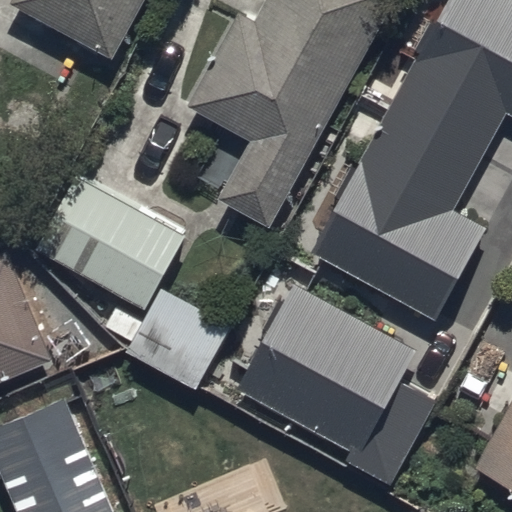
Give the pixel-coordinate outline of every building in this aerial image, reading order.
[(146,0),(27,0),(119,50),(146,0)] [(394,0),(265,0),(259,12),(244,4),(193,97),(255,131),(224,187),(275,215),(394,0)] [(511,0),(448,0),(315,243),(439,312),(490,220),(459,203),(511,108),(511,0)] [(150,300),(190,228),(80,167),(40,239),(150,300)] [(0,377),(59,352),(13,245),(0,249),(0,377)] [(420,343),(301,277),(243,381),(357,444),(351,456),(391,478),(438,393),(403,374),(420,343)] [(236,315),(167,279),(133,342),(202,378),(236,315)] [(0,418),(0,449),(25,511),(120,511),(122,511),(74,389),(0,418)] [(511,400),(481,456),(511,473),(511,400)] [(280,511),(276,502),(251,511),(280,511)]
